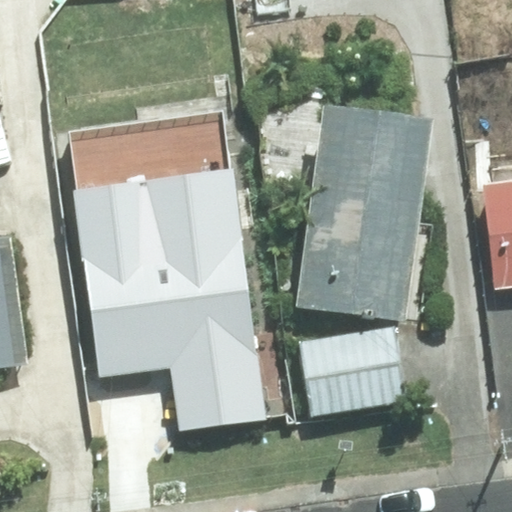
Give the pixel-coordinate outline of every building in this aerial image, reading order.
[(295,307),(402,323),(430,117),(323,104),(295,307)] [(180,431),(267,419),(235,167),(76,188),(100,372),(171,363),(180,431)] [(496,289),(511,286),(511,179),(482,184),(496,289)] [(0,364),(24,362),(9,235),(0,235),(0,364)] [(305,416),(399,404),(390,328),(296,341),(305,416)]
